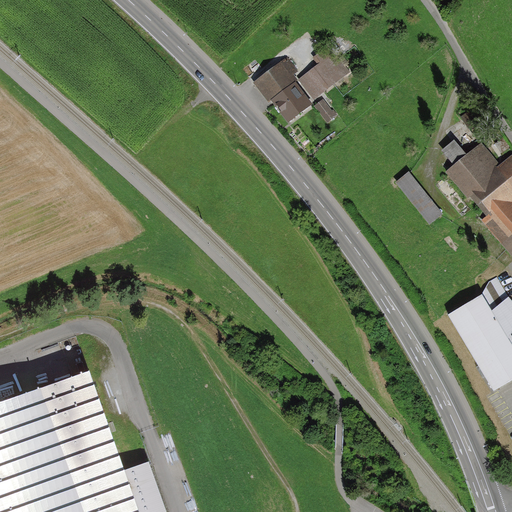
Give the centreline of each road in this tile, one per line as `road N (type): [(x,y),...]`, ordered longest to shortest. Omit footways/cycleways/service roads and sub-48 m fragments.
road 1 (primary): [(128,0),(219,86),(369,267),(444,392),(493,511)]
road 2 (track): [(0,64),(181,225),(331,383),(339,405),(338,464),(356,511)]
road 3 (track): [(0,336),(91,303),(164,308),(195,334),(297,511)]
road 4 (residential): [(425,0),(511,136)]
